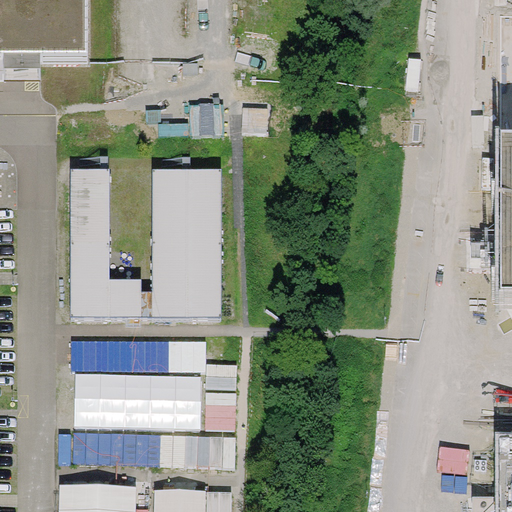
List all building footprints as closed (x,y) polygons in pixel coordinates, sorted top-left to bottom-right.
[(0,0),(0,68),(84,68),(84,0),(0,0)] [(511,308),(511,18),(488,18),(488,308),(511,308)] [(106,177),(68,177),(69,324),(218,324),(217,175),(150,175),(150,298),(138,298),(138,284),(107,284),(106,177)] [(511,511),(511,441),(493,441),(493,511),(511,511)] [(230,511),(230,452),(69,454),(69,511),(230,511)]
